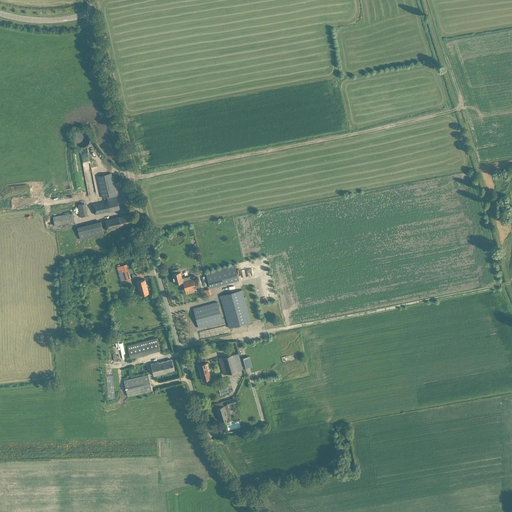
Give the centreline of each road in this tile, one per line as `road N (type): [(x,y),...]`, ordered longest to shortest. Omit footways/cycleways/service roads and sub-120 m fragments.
road 1 (unclassified): [(263,511),(220,461),(193,396),(90,13)]
road 2 (track): [(132,177),(457,109)]
road 3 (track): [(426,0),(511,289)]
